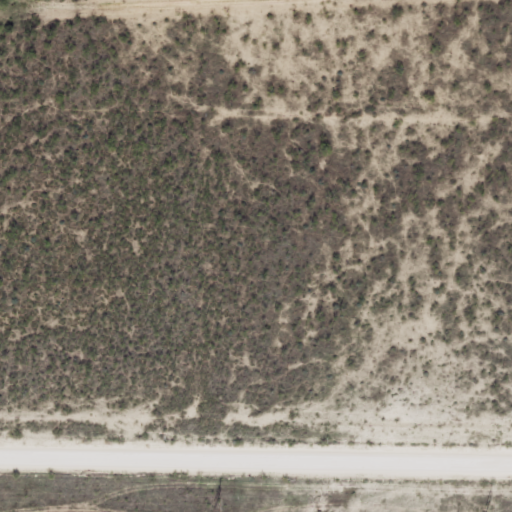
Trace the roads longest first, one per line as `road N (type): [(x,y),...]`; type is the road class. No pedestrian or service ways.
road 1 (residential): [(0,443),(511,454)]
road 2 (track): [(511,38),(0,43)]
